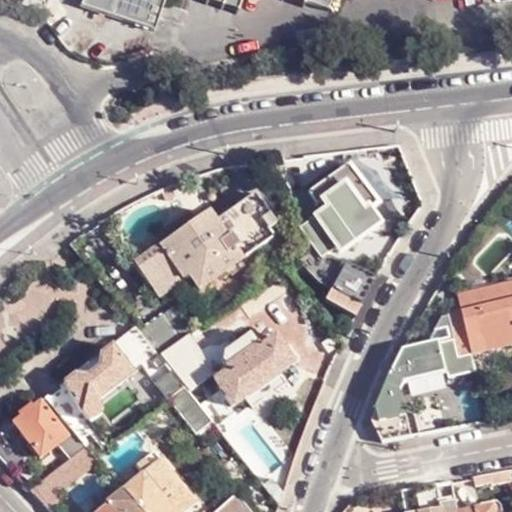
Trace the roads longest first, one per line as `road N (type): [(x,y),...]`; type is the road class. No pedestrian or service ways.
road 1 (tertiary): [(449,96),(250,121),(164,142),(112,160),(0,231)]
road 2 (residential): [(319,482),(404,286),(461,187),(449,96)]
road 3 (residential): [(511,445),(319,482)]
